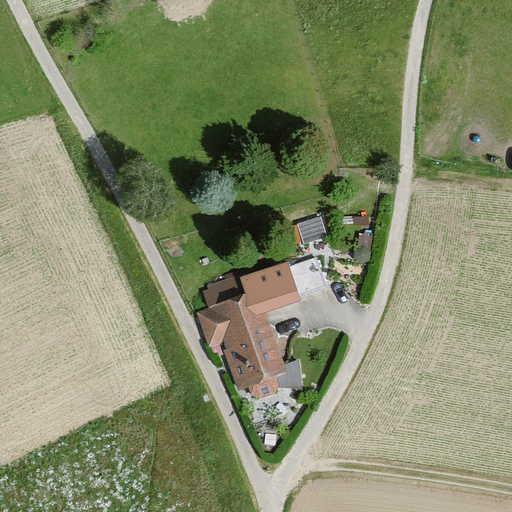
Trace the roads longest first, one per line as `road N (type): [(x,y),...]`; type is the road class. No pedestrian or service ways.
road 1 (residential): [(14,0),(153,256),(269,499)]
road 2 (unclassified): [(426,0),(383,289),(326,409),(269,499)]
road 3 (track): [(291,467),(434,477),(511,492)]
